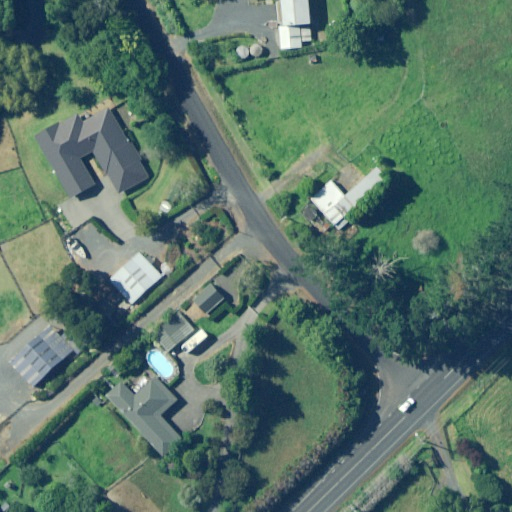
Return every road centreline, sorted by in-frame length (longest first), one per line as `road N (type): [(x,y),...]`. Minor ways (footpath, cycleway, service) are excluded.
road 1 (unclassified): [(422,399),(258,234),(129,0)]
road 2 (secondary): [(422,399),(307,511)]
road 3 (secondary): [(511,309),(422,399)]
